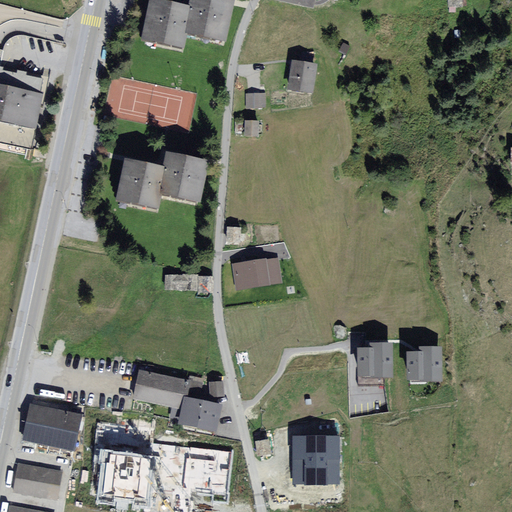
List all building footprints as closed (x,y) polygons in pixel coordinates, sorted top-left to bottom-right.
[(185,38),(225,46),(233,5),(223,3),(209,0),(192,0),(190,11),(184,9),(147,2),(140,42),(183,50),(185,38)] [(350,47),(343,43),(339,51),(346,54),(350,47)] [(312,64),(288,61),(284,92),(309,94),(312,64)] [(41,87),(0,77),(0,119),(33,126),(41,87)] [(264,94),(246,94),(246,108),(264,107),(264,94)] [(260,121),(260,109),(246,108),(246,121),(260,121)] [(257,121),(246,121),(246,135),(257,135),(257,121)] [(0,139),(31,146),(32,140),(21,138),(23,129),(6,125),(4,133),(0,131),(0,139)] [(156,170),(127,165),(121,198),(158,205),(161,191),(197,198),(204,166),(197,164),(167,158),(165,172),(156,170)] [(243,227),(227,226),(225,246),(241,247),(243,227)] [(278,257),(232,263),(236,290),(281,283),(278,257)] [(211,275),(166,274),(166,294),(211,295),(211,275)] [(389,348),(360,348),(359,376),(389,376),(389,348)] [(440,353),(410,352),(410,379),(440,379),(440,353)] [(185,381),(139,370),(132,398),(178,408),(185,381)] [(223,381),(209,381),(209,396),(223,395),(223,381)] [(221,406),(183,398),(178,425),(215,432),(221,406)] [(85,416),(30,404),(22,443),(77,454),(85,416)] [(339,438),(294,438),(294,482),(338,483),(339,438)] [(269,439),(255,441),(257,456),(271,454),(269,439)] [(155,459),(95,452),(94,463),(102,464),(96,507),(130,511),(130,509),(150,511),(152,498),(155,498),(161,457),(172,458),(169,479),(175,480),(175,475),(184,476),(188,447),(157,443),(155,459)] [(62,470),(19,462),(13,492),(56,500),(62,470)]
